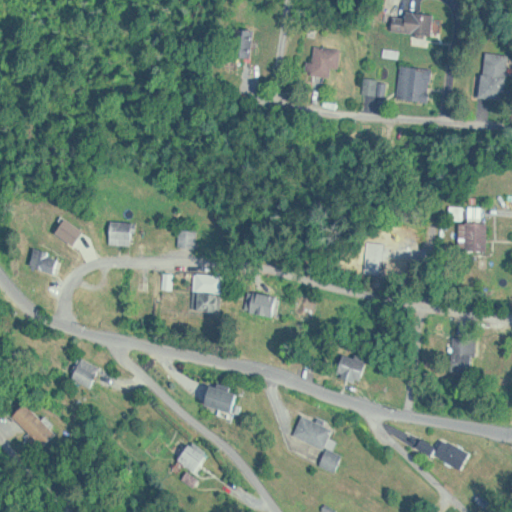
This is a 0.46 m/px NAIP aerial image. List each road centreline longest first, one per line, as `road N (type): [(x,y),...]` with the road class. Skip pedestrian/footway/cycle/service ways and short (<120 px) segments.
road 1 (residential): [(0,269),(34,311),(71,327),(275,373),(375,411),(511,437)]
road 2 (residential): [(511,322),(226,264),(108,263),(81,272),(72,286),(71,327)]
road 3 (residential): [(283,511),(239,456),(111,340)]
road 4 (residential): [(511,129),(288,109)]
road 5 (residential): [(375,411),(468,511)]
